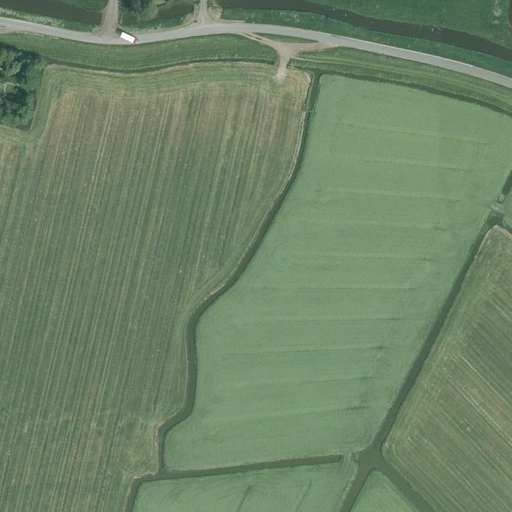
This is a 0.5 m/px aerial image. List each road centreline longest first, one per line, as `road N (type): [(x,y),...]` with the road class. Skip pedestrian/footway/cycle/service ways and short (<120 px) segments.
road 1 (unclassified): [(511,83),(269,27),(110,40),(0,22)]
road 2 (track): [(352,469),(481,201)]
